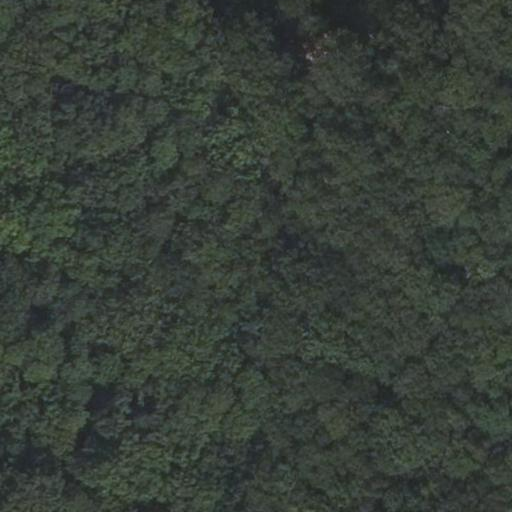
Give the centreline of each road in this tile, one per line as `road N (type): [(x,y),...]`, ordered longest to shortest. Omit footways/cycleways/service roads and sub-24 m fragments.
road 1 (track): [(442,0),(0,195)]
road 2 (track): [(297,62),(381,132),(511,281)]
